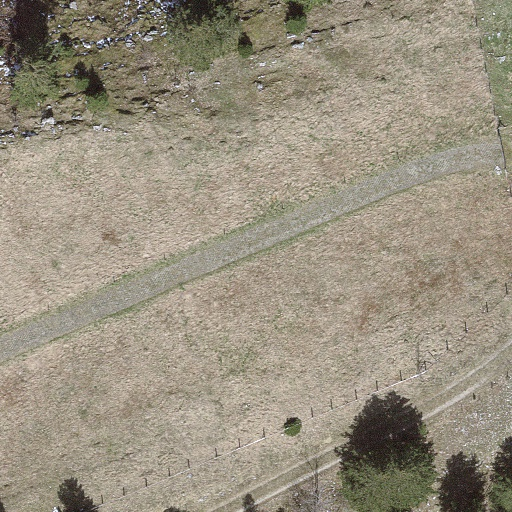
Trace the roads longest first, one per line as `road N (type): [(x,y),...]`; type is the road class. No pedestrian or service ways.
road 1 (track): [(511,163),(399,194),(0,364)]
road 2 (track): [(274,511),(511,377)]
